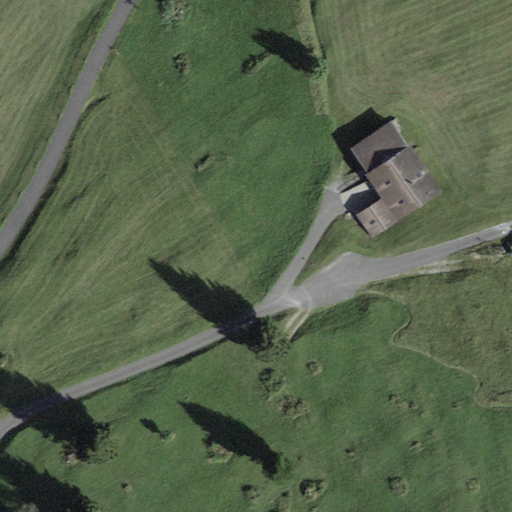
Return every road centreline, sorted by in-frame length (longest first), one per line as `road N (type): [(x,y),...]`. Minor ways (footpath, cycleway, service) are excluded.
road 1 (track): [(0,432),(26,413),(281,306)]
road 2 (track): [(0,245),(129,0)]
road 3 (track): [(281,306),(511,221)]
